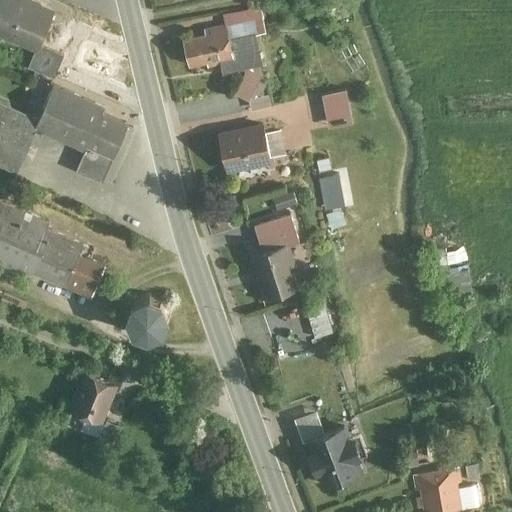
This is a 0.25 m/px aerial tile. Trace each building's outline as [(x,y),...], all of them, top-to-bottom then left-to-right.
[(0,30),(42,49),(60,7),(43,0),(3,0),(0,7),(0,30)] [(266,1),(230,9),(232,19),(235,36),(261,30),(272,28),(266,1)] [(229,60),(231,67),(268,59),(261,30),(235,36),(232,19),(209,24),(211,29),(189,34),(195,63),(213,60),(213,63),(229,60)] [(109,178),(133,120),(110,110),(113,103),(58,80),(43,115),(39,125),(92,148),(84,167),(109,178)] [(333,126),(358,122),(353,87),(328,91),(333,126)] [(277,99),(274,88),(254,93),(257,104),(277,99)] [(0,156),(22,166),(39,125),(43,115),(0,96),(0,156)] [(278,160),(268,117),(223,126),(233,170),(278,160)] [(50,221),(0,199),(0,264),(27,276),(28,273),(41,269),(96,293),(110,262),(83,250),(86,243),(48,226),(50,221)] [(306,238),(295,207),(260,218),(270,249),(255,253),(268,293),(308,280),(295,242),(306,238)] [(158,293),(143,298),(137,315),(144,331),(160,335),(175,329),(180,315),(174,298),(158,293)] [(311,305),(320,332),(339,326),(330,299),(311,305)] [(109,421),(124,381),(87,367),(72,406),(109,421)] [(330,482),(370,468),(353,421),(313,436),(330,482)] [(467,481),(463,463),(416,472),(420,488),(425,487),(430,511),(460,511),(467,511),(461,482),(467,481)] [(482,463),(471,464),(472,482),(484,482),(482,463)]
